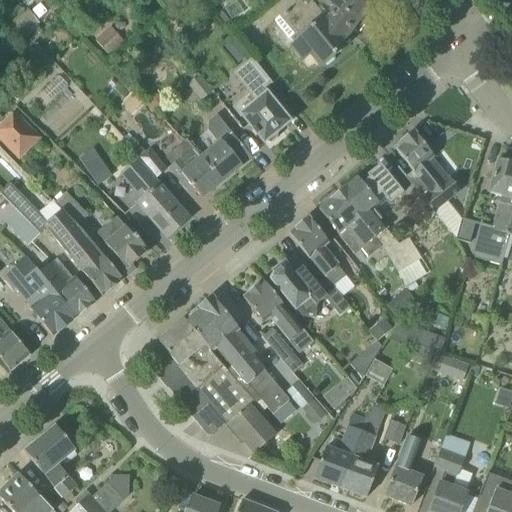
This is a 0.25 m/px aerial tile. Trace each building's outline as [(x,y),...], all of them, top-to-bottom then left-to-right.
[(161,0),(167,8),(178,0),(161,0)] [(274,21),(294,45),(304,59),(311,53),(321,67),(324,64),(327,66),(334,60),(333,57),(348,45),(343,40),(366,9),(354,0),(319,0),(333,9),(319,10),(310,0),(298,0),(282,14),(274,21)] [(41,33),(39,30),(26,12),(13,23),(28,43),(41,33)] [(108,55),(123,41),(110,28),(96,41),(108,55)] [(234,60),(244,51),(234,38),(224,47),(234,60)] [(252,58),(235,72),(238,76),(250,90),(251,92),(249,94),(254,100),(239,113),(262,141),(265,139),(267,142),(270,143),(278,137),(277,133),(275,131),(287,121),(265,94),(260,87),(259,87),(269,79),(255,62),(252,58)] [(212,92),(200,77),(189,86),(201,101),(212,92)] [(132,95),(126,101),(136,111),(142,105),(132,95)] [(42,140),(14,112),(0,125),(0,141),(20,162),(42,140)] [(219,145),(201,159),(221,183),(242,166),(241,166),(242,165),(251,157),(232,134),(220,120),(216,116),(208,122),(207,130),(219,145)] [(401,143),(394,149),(431,194),(424,199),(434,212),(460,192),(450,179),(446,183),(429,161),(434,158),(414,133),(414,132),(413,133),(401,143)] [(129,143),(141,156),(139,158),(156,178),(166,170),(150,149),(149,150),(137,136),(129,143)] [(498,161),(488,193),(502,197),(492,229),(479,225),(471,252),(474,258),(500,266),(509,236),(505,235),(511,212),(511,162),(511,161),(505,158),(501,162),(498,161)] [(179,160),(170,167),(190,193),(194,190),(202,199),(221,183),(201,159),(187,170),(179,160)] [(189,220),(142,166),(137,161),(121,175),(142,199),(136,204),(167,239),(189,220)] [(357,178),(338,194),(380,246),(381,248),(397,274),(421,259),(408,238),(399,245),(386,229),(387,228),(374,211),(388,200),(390,204),(404,194),(380,165),(367,175),(368,177),(361,183),(357,178)] [(108,171),(94,181),(98,186),(112,177),(108,171)] [(81,271),(102,297),(123,281),(82,232),(77,227),(71,221),(55,204),(53,202),(40,214),(10,184),(6,188),(1,193),(0,193),(15,209),(39,234),(45,228),(81,271)] [(88,216),(66,194),(55,204),(71,221),(77,227),(88,216)] [(338,194),(318,210),(339,235),(345,230),(361,249),(362,248),(369,257),(381,248),(380,246),(338,194)] [(39,234),(15,209),(3,221),(27,247),(39,234)] [(105,243),(130,275),(136,270),(132,265),(148,252),(135,236),(133,238),(126,228),(125,229),(116,218),(97,233),(105,243)] [(308,218),(289,234),(325,278),(334,288),(346,278),(336,266),(338,265),(323,247),(328,243),(308,218)] [(469,244),(475,224),(461,220),(455,237),(456,239),(455,240),(469,244)] [(52,337),(76,319),(39,273),(26,258),(3,277),(12,289),(15,286),(32,307),(29,309),(52,337)] [(39,273),(76,319),(95,303),(75,278),(69,283),(52,262),(39,273)] [(407,285),(426,273),(419,262),(400,274),(407,285)] [(284,265),(270,277),(303,317),(315,317),(316,305),(325,297),(340,315),(349,308),(334,288),(325,278),(324,278),(326,280),(318,287),(302,268),(298,271),(292,265),(287,269),(284,265)] [(263,282),(243,298),(264,323),(270,319),(299,354),(313,342),(263,282)] [(405,308),(396,297),(386,304),(395,316),(405,308)] [(273,415),(289,401),(234,334),(239,330),(212,298),(185,320),(256,404),(261,401),(273,415)] [(375,341),(392,329),(385,319),(368,331),(375,341)] [(280,432),(256,404),(185,320),(158,342),(163,347),(152,357),(151,362),(197,418),(194,420),(203,431),(220,416),(252,455),(280,432)] [(0,360),(10,373),(30,357),(9,332),(5,335),(0,328),(0,360)] [(262,337),(293,373),(303,365),(272,329),(262,337)] [(407,344),(400,357),(429,367),(434,352),(407,344)] [(374,360),(364,377),(369,380),(373,382),(383,365),(379,362),(374,360)] [(334,408),(357,389),(347,377),(324,396),(334,408)] [(326,415),(314,401),(302,411),(315,425),(316,424),(323,432),(332,424),(325,416),(326,415)] [(366,420),(353,415),(338,453),(326,448),(314,479),(340,489),(366,420)] [(366,420),(340,489),(366,499),(377,468),(365,463),(379,425),(366,420)] [(399,445),(406,427),(390,421),(383,439),(399,445)] [(24,452),(62,499),(69,493),(76,488),(58,466),(75,452),(55,427),(24,452)] [(439,484),(428,511),(459,511),(466,494),(452,489),(470,444),(447,435),(442,448),(434,468),(444,471),(440,484),(439,484)] [(395,468),(384,497),(411,507),(421,478),(407,472),(418,445),(406,440),(403,447),(396,468),(395,468)] [(511,482),(487,474),(472,511),(511,511),(511,497),(511,494),(511,482)] [(0,494),(0,499),(11,511),(42,511),(36,505),(41,500),(19,476),(8,487),(6,485),(0,490),(2,493),(0,494)] [(78,507),(71,511),(104,511),(122,495),(129,495),(129,477),(111,476),(110,482),(92,499),(91,498),(87,502),(81,495),(76,500),(75,504),(78,507)] [(216,511),(219,507),(220,507),(222,501),(216,499),(214,504),(193,496),(186,511),(216,511)] [(60,500),(53,507),(58,511),(63,511),(66,509),(68,508),(60,500)] [(271,511),(268,511),(267,510),(242,500),(237,511),(271,511)]
